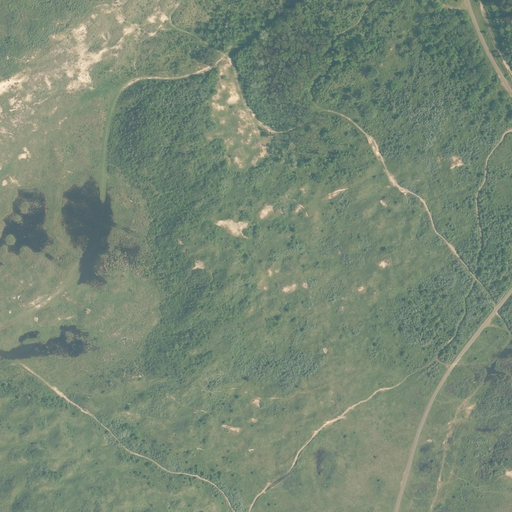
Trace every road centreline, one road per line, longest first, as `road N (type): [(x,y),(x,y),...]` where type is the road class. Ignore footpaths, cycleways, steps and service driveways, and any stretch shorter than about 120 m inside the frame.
road 1 (unknown): [(436,359),(454,338),(477,275),(477,191),(486,162),(511,130)]
road 2 (unknown): [(249,511),(324,426),(436,359)]
